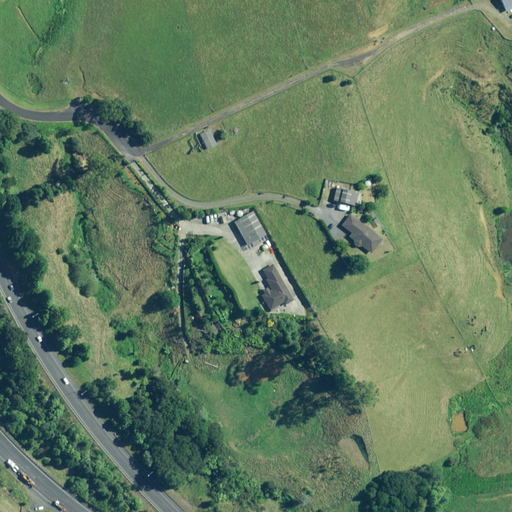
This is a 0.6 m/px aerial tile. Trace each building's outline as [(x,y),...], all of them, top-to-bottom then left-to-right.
[(511,0),(499,0),(505,12),(511,8),(511,0)] [(216,145),(208,130),(199,135),(206,149),(216,145)] [(359,194),(335,188),(332,201),(356,207),(359,194)] [(267,239),(252,212),(233,222),(246,245),(251,243),(253,247),(267,239)] [(359,246),(367,253),(379,239),(372,233),(348,215),(340,226),(350,233),(347,237),(351,240),(351,241),(351,242),(351,243),(351,244),(352,244),(352,245),(353,246),(354,247),(355,247),(356,247),(357,247),(358,247),(359,246)] [(292,301),(272,265),(260,271),(269,288),(258,294),(268,312),(276,308),(276,306),(282,303),(283,305),(292,301)] [(261,280),(255,267),(250,269),(257,282),(261,280)]
